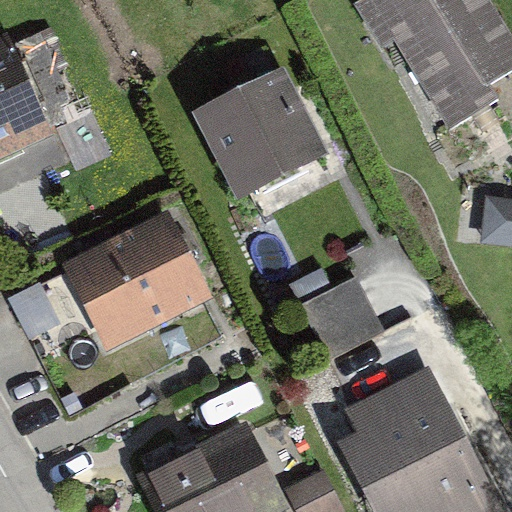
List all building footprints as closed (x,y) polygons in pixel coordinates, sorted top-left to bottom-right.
[(511,51),(480,0),(366,0),(356,6),(376,39),(385,33),(446,133),(494,103),(485,89),(511,73),(511,51)] [(0,148),(9,145),(70,116),(35,40),(0,55),(0,148)] [(240,194),(311,157),(274,84),(249,96),(244,86),(222,98),(227,108),(202,120),(240,194)] [(98,143),(87,118),(56,131),(67,157),(98,143)] [(511,249),(511,206),(488,204),(484,247),(511,249)] [(70,273),(106,345),(197,299),(161,227),(70,273)] [(351,291),(298,317),(322,364),(375,338),(351,291)] [(418,418),(403,388),(349,415),(364,445),(349,453),(379,511),(423,511),(434,507),(436,511),(485,511),(435,410),(418,418)] [(242,435),(141,485),(154,511),(268,511),(277,508),(242,435)] [(334,511),(318,479),(287,495),(295,511),(334,511)]
